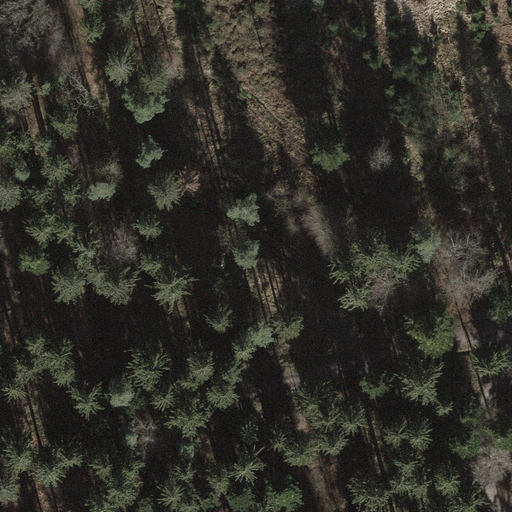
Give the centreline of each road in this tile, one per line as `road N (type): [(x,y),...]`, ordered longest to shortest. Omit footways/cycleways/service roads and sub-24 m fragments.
road 1 (track): [(119,511),(156,442),(252,396),(511,324)]
road 2 (track): [(506,511),(484,395),(494,330)]
